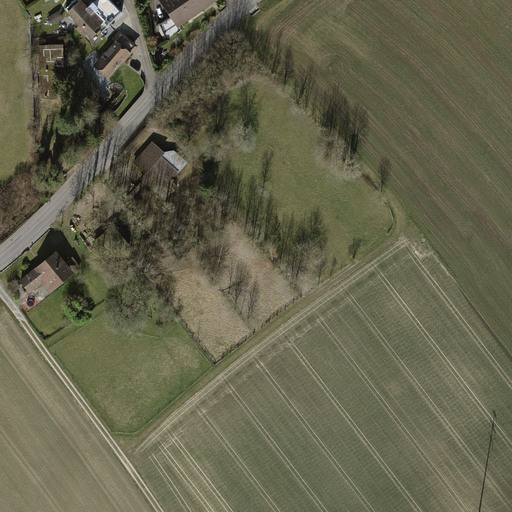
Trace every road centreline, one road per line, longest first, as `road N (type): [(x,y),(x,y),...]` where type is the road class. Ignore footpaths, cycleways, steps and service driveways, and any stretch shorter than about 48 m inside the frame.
road 1 (track): [(0,289),(160,511)]
road 2 (tertiary): [(0,262),(159,85)]
road 3 (tertiary): [(159,85),(251,0)]
